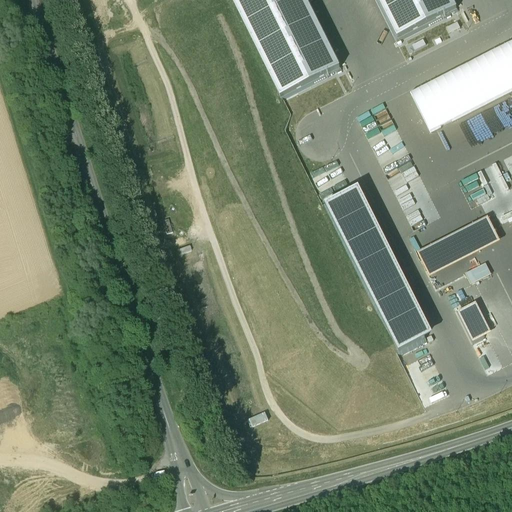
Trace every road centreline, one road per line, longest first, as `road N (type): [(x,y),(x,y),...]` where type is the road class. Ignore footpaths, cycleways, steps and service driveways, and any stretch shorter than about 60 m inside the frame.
road 1 (tertiary): [(191,479),(40,0)]
road 2 (tertiary): [(511,434),(274,509)]
